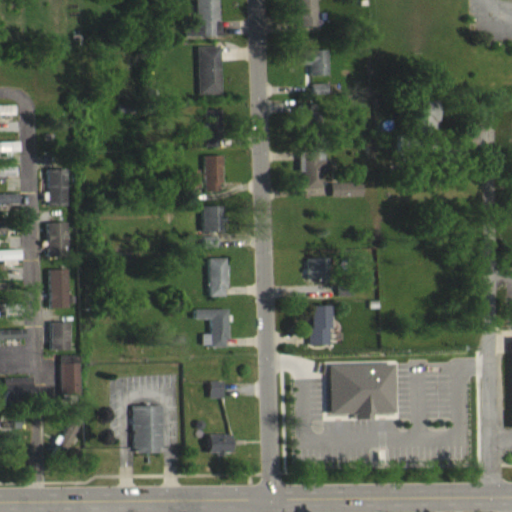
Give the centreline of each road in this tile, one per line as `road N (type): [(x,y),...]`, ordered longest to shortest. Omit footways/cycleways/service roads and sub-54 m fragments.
road 1 (residential): [(257,0),(270,511)]
road 2 (secondary): [(0,500),(511,494)]
road 3 (residential): [(490,157),(484,495)]
